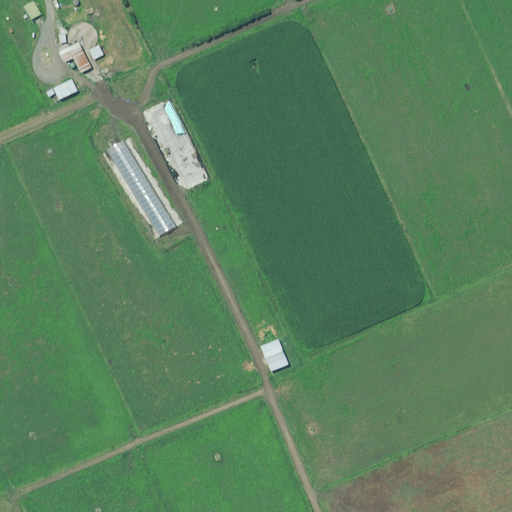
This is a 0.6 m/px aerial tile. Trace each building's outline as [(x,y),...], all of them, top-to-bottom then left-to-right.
[(42,15),(35,2),(25,7),(33,20),(42,15)] [(93,68),(80,43),(62,53),(67,63),(75,58),(83,73),(93,68)] [(105,55),(100,46),(91,50),(96,60),(105,55)] [(79,92),(74,80),(55,89),(60,100),(79,92)] [(126,141),(109,151),(160,238),(178,227),(126,141)] [(290,365),(280,340),(263,347),(273,372),(290,365)]
